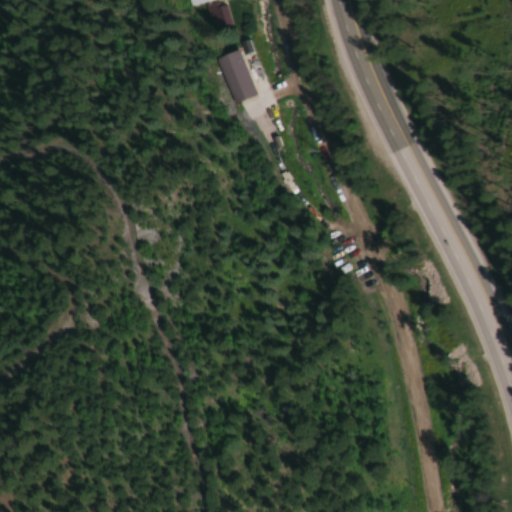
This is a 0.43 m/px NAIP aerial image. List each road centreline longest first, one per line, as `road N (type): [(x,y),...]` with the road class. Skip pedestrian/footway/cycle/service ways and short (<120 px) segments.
road 1 (residential): [(434,511),(402,339),(329,161),(283,0)]
road 2 (primary): [(511,347),(350,0)]
